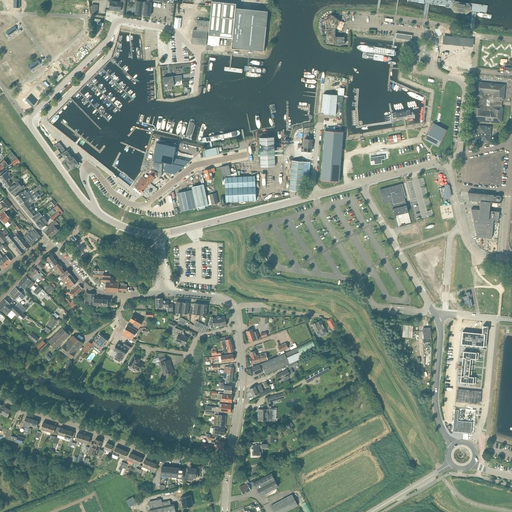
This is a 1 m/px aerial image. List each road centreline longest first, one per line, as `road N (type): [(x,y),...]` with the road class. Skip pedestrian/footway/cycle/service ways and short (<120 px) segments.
road 1 (unclassified): [(97,213),(29,125),(31,114),(119,20),(174,30),(198,57),(195,91)]
road 2 (residential): [(228,466),(152,457),(0,398)]
road 3 (unclassified): [(97,213),(87,171),(142,206),(194,165),(246,154)]
road 4 (unclassified): [(160,234),(315,195)]
road 5 (unclassified): [(434,313),(359,183)]
road 6 (tertiary): [(228,466),(241,383),(237,327)]
road 7 (unclassified): [(434,313),(435,405),(452,445)]
